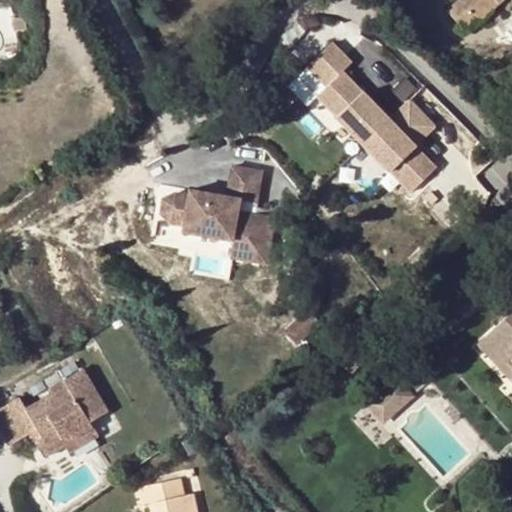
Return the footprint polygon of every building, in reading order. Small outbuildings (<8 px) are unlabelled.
[(457,0),(447,9),(464,29),(477,18),(479,22),(503,0),(457,0)] [(364,145),(390,120),(343,71),(351,63),(332,43),(308,66),(327,86),(317,96),(364,145)] [(435,127),(410,100),(390,120),(364,145),(410,193),(436,168),(415,146),(435,127)] [(163,199),(161,212),(171,222),(184,225),(183,231),(233,239),(230,256),(267,263),(274,217),(254,213),(262,170),(232,165),(227,195),(191,189),(190,195),(176,193),(163,199)] [(511,311),(494,328),(511,347),(511,311)] [(311,312),(286,332),(297,346),(322,325),(311,312)] [(511,347),(494,328),(478,343),(511,377),(511,376),(511,347)] [(357,346),(341,360),(353,374),(369,359),(357,346)] [(46,458),(65,446),(62,440),(72,434),(74,439),(94,427),(91,422),(110,411),(84,369),(50,389),(52,394),(26,408),(20,398),(0,409),(0,428),(9,445),(31,433),(46,458)] [(396,375),(364,404),(383,425),(416,395),(396,375)] [(62,440),(65,446),(70,454),(100,436),(94,427),(74,439),(72,434),(62,440)] [(157,502),(158,511),(195,511),(192,494),(185,496),(181,478),(144,486),(148,504),(157,502)]
